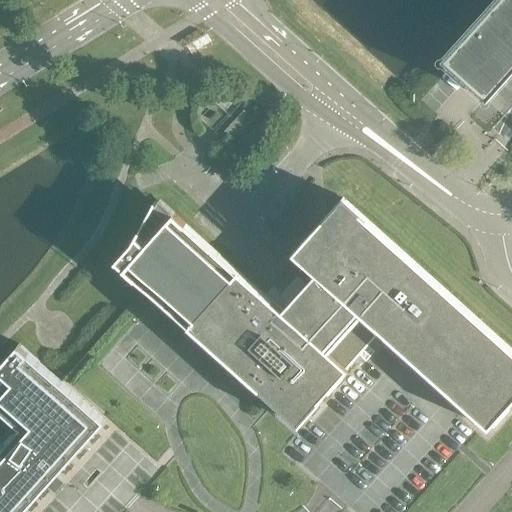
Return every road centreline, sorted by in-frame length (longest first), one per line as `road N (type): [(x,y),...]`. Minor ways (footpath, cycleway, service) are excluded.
road 1 (unclassified): [(193,0),(299,96),(363,128)]
road 2 (unclassified): [(363,128),(247,10)]
road 3 (unclassified): [(498,214),(449,194),(363,128)]
road 4 (secondary): [(0,80),(130,0)]
